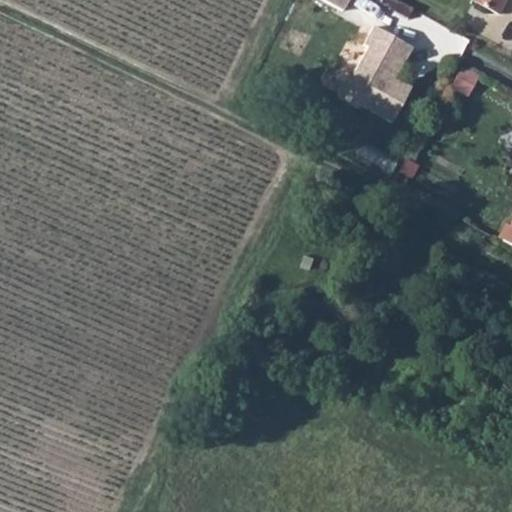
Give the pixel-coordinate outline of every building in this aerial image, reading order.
[(321,0),(342,11),(348,0),(321,0)] [(412,9),(394,0),(370,0),(406,20),(412,9)] [(474,0),(473,2),(497,15),(504,0),(474,0)] [(357,108),(359,105),(391,123),(410,88),(394,79),(389,76),(395,64),(401,67),(411,48),(373,27),(363,45),(367,48),(352,76),(345,78),(337,92),(339,98),(357,108)] [(395,64),(389,76),(394,79),(401,67),(395,64)] [(474,77),(462,70),(452,87),(465,94),(474,77)] [(511,222),(510,227),(502,240),(511,245),(511,222)] [(497,237),(502,240),(510,227),(504,224),(497,237)]
